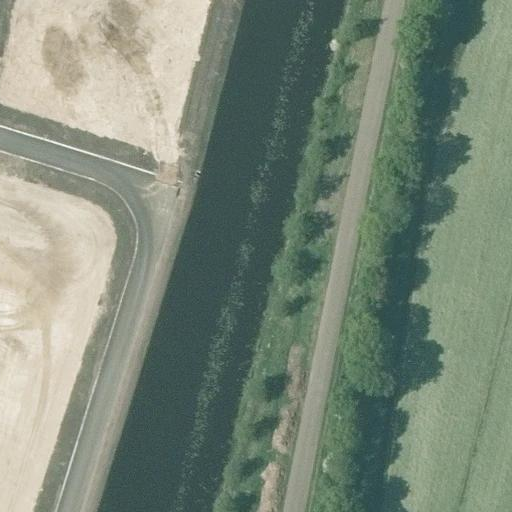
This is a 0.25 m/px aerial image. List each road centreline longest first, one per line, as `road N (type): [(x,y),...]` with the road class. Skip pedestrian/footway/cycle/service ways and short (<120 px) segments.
road 1 (unclassified): [(393,0),(286,511)]
road 2 (unclassified): [(66,511),(149,229),(136,200),(112,180),(0,145)]
